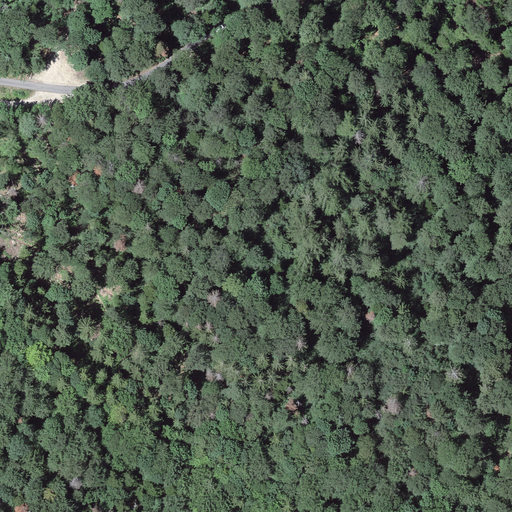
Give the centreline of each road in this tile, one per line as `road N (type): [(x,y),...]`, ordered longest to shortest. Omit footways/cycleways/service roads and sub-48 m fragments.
road 1 (unclassified): [(0,81),(114,88),(233,19),(284,0)]
road 2 (track): [(80,0),(52,89),(38,100),(0,104)]
